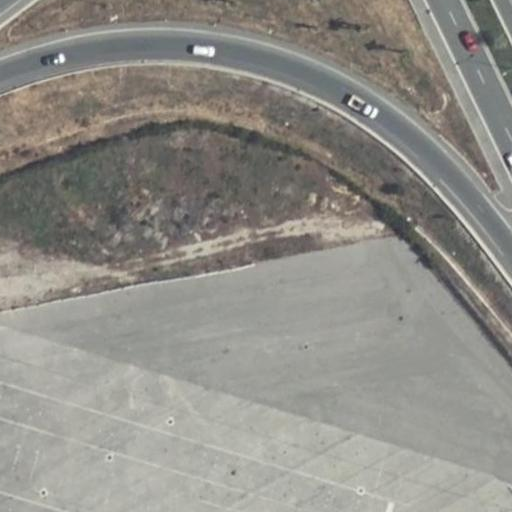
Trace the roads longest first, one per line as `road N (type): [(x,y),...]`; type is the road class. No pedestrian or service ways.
road 1 (motorway): [(0,74),(129,45),(190,46),(313,77),(421,145),(511,252)]
road 2 (unknown): [(0,453),(170,511)]
road 3 (primary): [(442,0),(511,145)]
